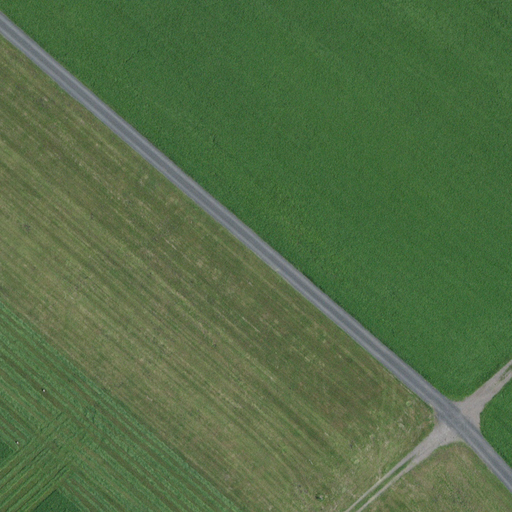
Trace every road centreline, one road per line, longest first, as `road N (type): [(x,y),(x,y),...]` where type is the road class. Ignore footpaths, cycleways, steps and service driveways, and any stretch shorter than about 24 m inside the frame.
road 1 (track): [(511,464),(62,48),(0,0)]
road 2 (track): [(360,511),(511,375)]
